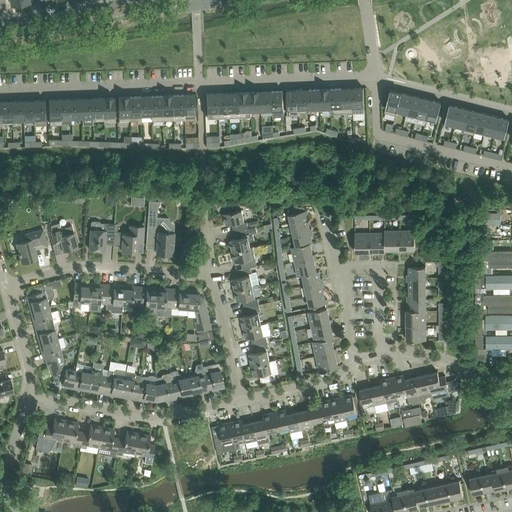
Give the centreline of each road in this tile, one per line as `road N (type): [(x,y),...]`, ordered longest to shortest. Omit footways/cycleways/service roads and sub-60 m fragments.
road 1 (residential): [(0,89),(374,75)]
road 2 (residential): [(241,399),(163,420),(28,394)]
road 3 (residential): [(0,39),(206,4)]
road 4 (residential): [(205,277),(88,264),(5,280)]
road 5 (residential): [(356,361),(320,197)]
road 6 (residential): [(511,388),(432,357),(356,361)]
road 7 (residential): [(241,399),(205,277)]
road 8 (residential): [(356,361),(337,379),(241,399)]
